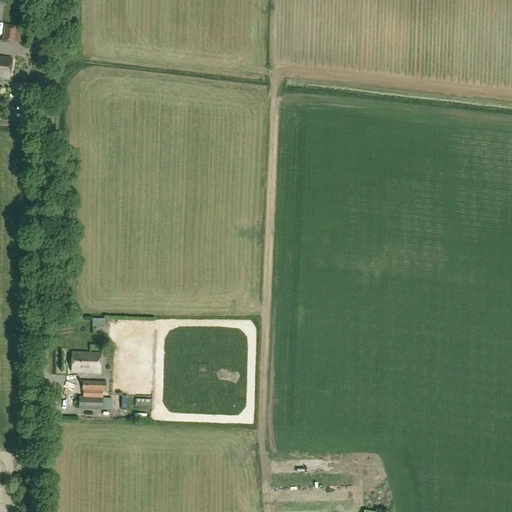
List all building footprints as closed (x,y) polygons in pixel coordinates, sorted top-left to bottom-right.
[(18,27),(4,25),(2,44),(16,45),(16,44),(22,44),(24,25),(21,24),(20,30),(18,30),(18,27)] [(13,60),(0,57),(0,82),(1,79),(9,80),(13,60)] [(72,373),(100,373),(100,354),(72,354),(72,373)] [(83,392),(85,392),(85,398),(80,398),(80,410),(103,411),(103,392),(106,392),(106,383),(83,383),(83,392)] [(141,383),(142,394),(150,393),(150,383),(141,383)]
